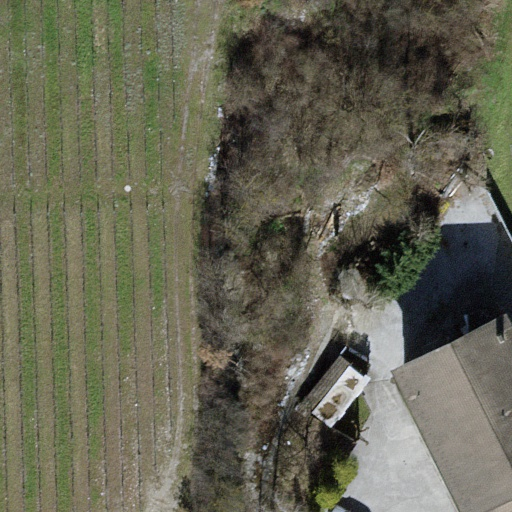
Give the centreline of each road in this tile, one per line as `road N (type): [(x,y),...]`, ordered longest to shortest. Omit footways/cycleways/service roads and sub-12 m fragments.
road 1 (track): [(192,194),(163,511)]
road 2 (track): [(209,0),(192,194)]
